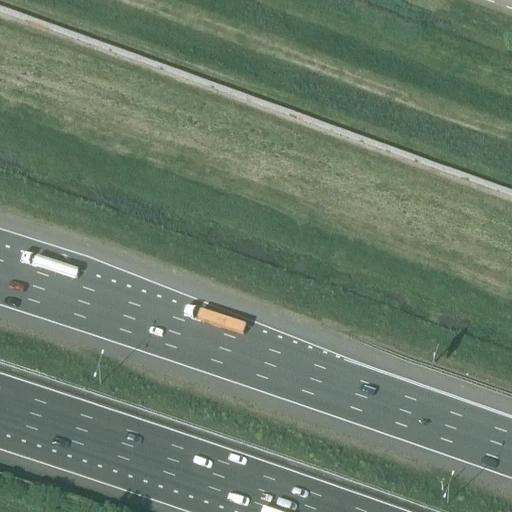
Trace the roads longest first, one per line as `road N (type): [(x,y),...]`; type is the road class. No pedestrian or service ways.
road 1 (motorway): [(511,450),(0,277)]
road 2 (motorway): [(0,406),(314,511)]
